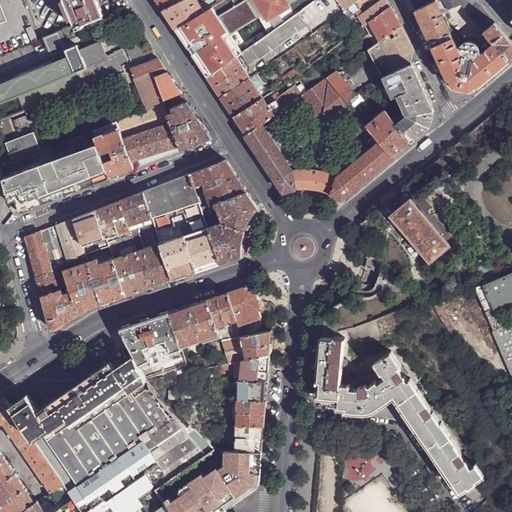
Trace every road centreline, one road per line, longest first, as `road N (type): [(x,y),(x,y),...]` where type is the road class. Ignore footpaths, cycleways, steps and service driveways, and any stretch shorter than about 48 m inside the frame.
road 1 (residential): [(235,142),(7,234),(38,358)]
road 2 (tertiary): [(280,259),(96,322),(38,358)]
road 3 (residential): [(289,419),(394,427),(457,511)]
road 4 (residential): [(138,0),(235,142)]
road 5 (residential): [(452,124),(324,235)]
road 6 (tertiary): [(300,274),(289,419)]
road 7 (residential): [(452,124),(393,0)]
